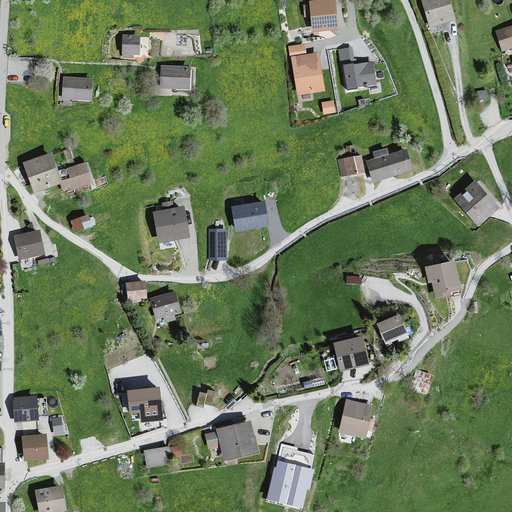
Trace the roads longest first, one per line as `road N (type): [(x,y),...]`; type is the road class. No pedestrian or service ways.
road 1 (residential): [(14,479),(216,418),(396,376),(460,316),(477,275),(511,251)]
road 2 (residential): [(0,165),(46,219),(128,275),(216,278),(482,141)]
road 3 (residential): [(14,479),(0,165)]
road 4 (residential): [(5,0),(0,165)]
